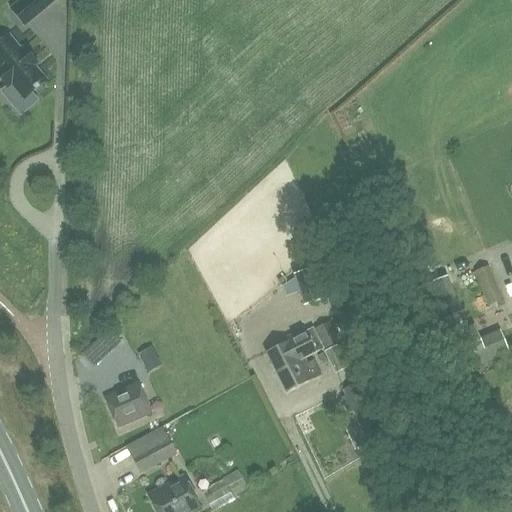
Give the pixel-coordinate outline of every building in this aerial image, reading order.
[(25,26),(56,0),(21,0),(11,9),(25,26)] [(25,56),(9,36),(0,43),(0,78),(8,88),(11,85),(23,100),(34,90),(36,92),(39,90),(37,88),(45,81),(33,66),(36,64),(27,53),(25,56)] [(330,297),(320,266),(294,275),(304,306),(330,297)] [(479,282),(490,311),(504,305),(489,266),(475,271),(479,282)] [(439,321),(461,312),(447,278),(425,287),(439,321)] [(323,350),(351,336),(340,316),(313,330),(323,350)] [(460,374),(489,362),(480,339),(474,326),(445,338),(460,374)] [(303,360),(304,360),(317,354),(305,330),(291,337),(293,340),(267,353),(277,373),(303,360)] [(335,375),(348,368),(347,364),(352,362),(343,343),(338,346),(324,352),(335,375)] [(147,356),(155,372),(167,366),(159,351),(147,356)] [(306,366),(304,360),(303,360),(277,373),(287,394),(321,377),(314,362),(306,366)] [(377,434),(363,403),(373,398),(373,395),(382,391),(375,375),(355,384),(355,386),(344,390),(347,396),(341,398),(348,415),(354,412),(366,439),(377,434)] [(117,428),(152,412),(138,383),(103,399),(117,428)] [(140,475),(177,455),(162,427),(125,447),(140,475)] [(364,465),(384,457),(377,437),(356,446),(364,465)] [(237,471),(223,479),(227,487),(242,479),(237,471)] [(157,511),(195,511),(199,510),(183,479),(149,496),(157,511)]
